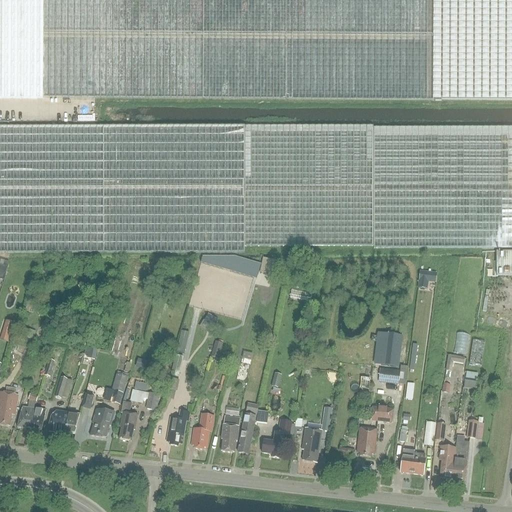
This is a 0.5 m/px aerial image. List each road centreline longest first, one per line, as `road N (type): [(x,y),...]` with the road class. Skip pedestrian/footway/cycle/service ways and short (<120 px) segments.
road 1 (tertiary): [(504,511),(153,471)]
road 2 (tertiary): [(153,471),(0,453)]
